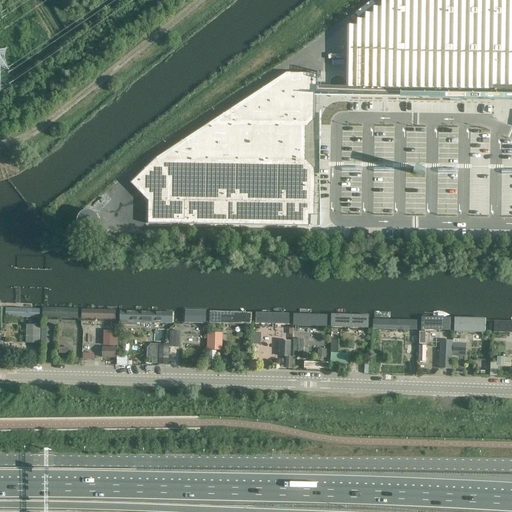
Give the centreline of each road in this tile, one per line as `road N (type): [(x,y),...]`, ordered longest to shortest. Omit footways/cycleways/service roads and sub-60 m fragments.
road 1 (unclassified): [(0,377),(511,392)]
road 2 (motorway): [(511,499),(0,486)]
road 3 (unclassified): [(0,460),(511,465)]
road 4 (motorway): [(255,511),(0,505)]
